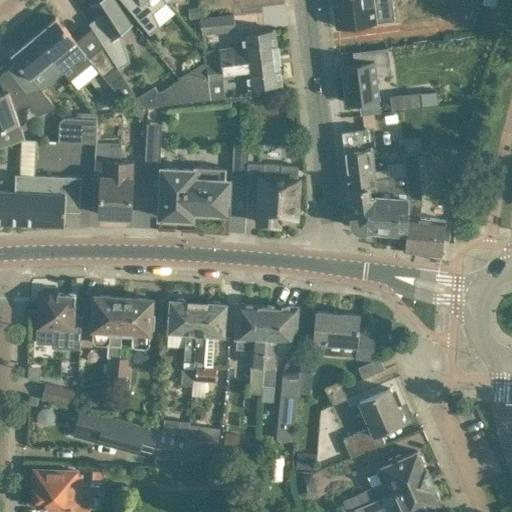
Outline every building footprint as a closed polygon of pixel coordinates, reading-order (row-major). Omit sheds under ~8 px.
[(95,0),(91,3),(92,4),(93,4),(100,15),(89,22),(119,68),(130,61),(120,31),(133,23),(132,22),(131,23),(116,0),(95,0)] [(155,11),(166,2),(164,0),(122,0),(150,33),(160,24),(155,11)] [(333,0),(337,26),(375,21),(372,0),(333,0)] [(189,7),(190,19),(200,17),(198,6),(189,7)] [(202,35),(236,31),(234,14),(200,18),(202,35)] [(69,31),(56,16),(34,34),(65,71),(63,72),(70,80),(71,79),(68,75),(89,58),(93,54),(89,49),(86,51),(76,40),(69,31)] [(204,49),(206,63),(278,55),(275,28),(243,32),(245,48),(231,50),(230,46),(204,49)] [(17,61),(8,68),(26,92),(40,87),(42,90),(63,72),(65,71),(34,34),(11,53),(17,61)] [(144,106),(137,96),(118,68),(103,45),(93,54),(89,58),(91,61),(134,112),(144,106)] [(281,80),(278,55),(206,63),(208,72),(209,81),(247,76),(249,86),(250,86),(251,95),(283,91),(281,80)] [(342,64),(347,102),(379,98),(374,60),(342,64)] [(0,92),(0,128),(21,122),(16,108),(29,104),(49,98),(42,90),(40,87),(26,92),(8,68),(0,74),(0,79),(5,91),(0,92)] [(186,72),(179,77),(198,100),(211,99),(209,81),(208,72),(192,82),(186,72)] [(167,103),(159,92),(155,85),(137,96),(144,106),(167,103)] [(392,95),(393,110),(422,106),(421,92),(392,95)] [(59,141),(82,142),(83,118),(64,117),(60,121),(59,141)] [(82,142),(96,143),(96,142),(97,118),(83,118),(82,142)] [(379,137),(379,146),(417,144),(416,136),(379,137)] [(122,143),(96,142),(96,143),(93,194),(101,194),(101,213),(131,215),(132,195),(133,159),(121,159),(122,143)] [(161,147),(146,147),(146,160),(161,160),(161,147)] [(365,148),(349,150),(345,151),(346,159),(347,170),(352,214),(354,222),(354,223),(354,224),(355,225),(356,226),(358,227),(359,228),(371,229),(374,229),(377,195),(409,197),(406,174),(377,178),(376,169),(373,147),(371,148),(365,148)] [(19,171),(34,171),(35,149),(20,149),(19,171)] [(406,174),(409,197),(422,198),(418,151),(417,151),(404,153),(405,161),(406,174)] [(248,163),(248,158),(233,158),(233,173),(247,173),(248,163)] [(298,165),(282,164),(265,164),(248,163),(247,173),(247,184),(262,185),(260,221),(279,222),(279,217),(285,218),(288,214),(296,214),(298,178),(297,178),(298,165)] [(226,178),(227,167),(194,165),(194,168),(194,211),(229,212),(230,179),(226,178)] [(194,211),(194,168),(162,166),(160,216),(193,218),(194,211)] [(0,189),(0,221),(65,225),(66,210),(80,211),(82,176),(15,173),(15,174),(16,174),(15,190),(0,189)] [(377,195),(374,229),(397,231),(397,233),(397,235),(398,238),(399,240),(400,241),(402,244),(404,245),(403,248),(405,250),(408,215),(409,202),(409,197),(377,195)] [(434,218),(421,216),(408,215),(405,250),(442,254),(446,219),(434,218)] [(54,342),(54,345),(81,346),(82,316),(75,316),(76,292),(42,291),(40,324),(37,324),(37,341),(54,342)] [(93,343),(109,344),(121,344),(125,297),(114,297),(115,295),(96,294),(93,343)] [(125,297),(121,344),(149,346),(151,313),(153,297),(134,296),(134,297),(125,297)] [(170,319),(169,330),(187,332),(185,359),(195,360),(199,301),(186,300),(184,297),(179,297),(176,299),(171,299),(170,319)] [(199,301),(195,360),(195,364),(206,365),(206,364),(213,365),(213,364),(215,333),(225,334),(225,322),(227,302),(222,302),(219,300),(214,300),(212,301),(199,301)] [(250,392),(261,393),(268,305),(240,303),(239,323),(238,347),(254,348),(253,364),(252,364),(250,392)] [(274,385),(275,365),(277,338),(294,339),(295,327),(296,307),(268,305),(261,393),(262,393),(263,384),(274,385)] [(357,344),(356,355),(373,357),(375,333),(359,332),(361,314),(316,310),(314,340),(357,344)] [(120,356),(108,355),(107,355),(107,356),(106,375),(107,375),(106,386),(118,386),(119,376),(120,356)] [(119,376),(130,376),(131,377),(133,357),(120,356),(119,376)] [(194,379),(215,381),(216,364),(213,364),(213,365),(206,364),(206,365),(195,364),(194,379)] [(181,367),(180,385),(193,386),(194,368),(181,367)] [(298,392),(299,375),(283,374),(282,390),(277,438),(294,439),(298,392)] [(328,391),(332,401),(333,403),(348,397),(340,379),(325,385),(328,391)] [(46,382),(42,397),(70,405),(74,389),(46,382)] [(391,387),(372,395),(360,400),(371,426),(344,438),(352,456),(385,441),(380,430),(405,420),(391,387)] [(39,396),(31,394),(30,402),(37,404),(39,396)] [(158,427),(158,429),(81,407),(73,433),(134,450),(135,448),(155,454),(155,466),(201,467),(201,473),(222,473),(223,447),(218,446),(218,442),(202,440),(188,436),(188,434),(180,432),(158,427)] [(188,434),(189,423),(189,421),(181,420),(180,432),(188,434)] [(202,440),(218,442),(220,428),(189,423),(188,434),(188,436),(202,440)] [(224,446),(239,448),(240,433),(226,431),(224,446)] [(255,439),(241,437),(240,446),(254,448),(255,439)] [(366,504),(429,476),(431,476),(430,474),(429,475),(418,450),(402,457),(400,453),(388,458),(390,462),(378,468),(376,472),(381,483),(361,491),(366,504)] [(296,467),(314,469),(316,453),(297,451),(296,467)] [(228,460),(227,471),(236,472),(236,460),(228,460)] [(58,511),(89,511),(90,499),(81,498),(82,474),(77,473),(77,470),(36,468),(34,504),(50,505),(50,506),(59,506),(58,511)] [(103,481),(104,468),(90,468),(89,481),(103,481)] [(305,473),(298,480),(299,492),(305,497),(313,497),(317,491),(316,479),(311,474),(305,473)] [(425,511),(424,508),(440,502),(429,476),(366,504),(364,505),(348,511),(425,511)]
